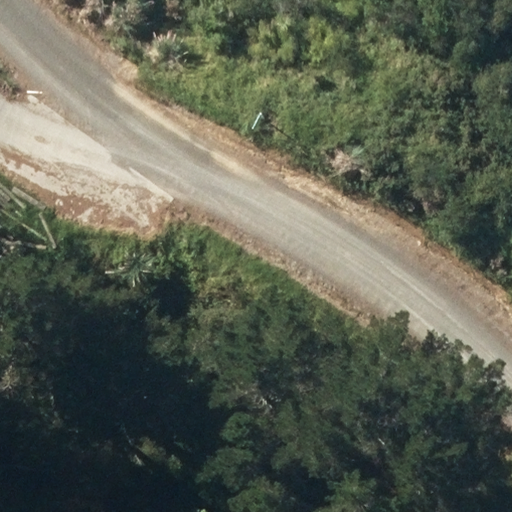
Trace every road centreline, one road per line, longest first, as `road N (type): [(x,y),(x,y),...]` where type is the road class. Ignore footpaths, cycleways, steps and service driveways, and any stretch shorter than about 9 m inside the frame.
road 1 (unclassified): [(511,396),(434,316),(154,137)]
road 2 (unclassified): [(154,137),(0,7)]
road 3 (residential): [(0,118),(43,143),(82,150),(154,137)]
